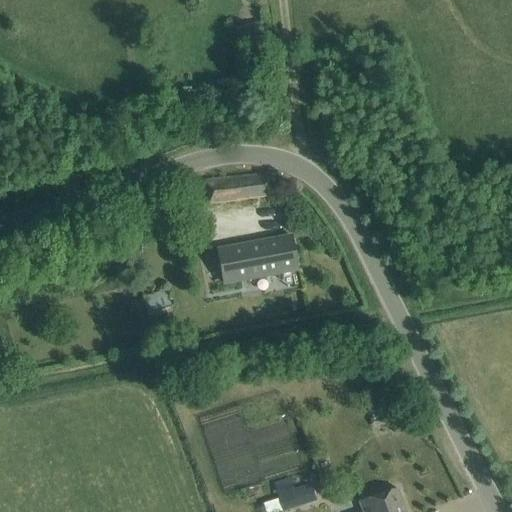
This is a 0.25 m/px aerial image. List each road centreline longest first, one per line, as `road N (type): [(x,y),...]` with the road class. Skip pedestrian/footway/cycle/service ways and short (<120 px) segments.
road 1 (unclassified): [(497,511),(346,213),(294,165)]
road 2 (unclassified): [(0,227),(222,155),(294,165)]
